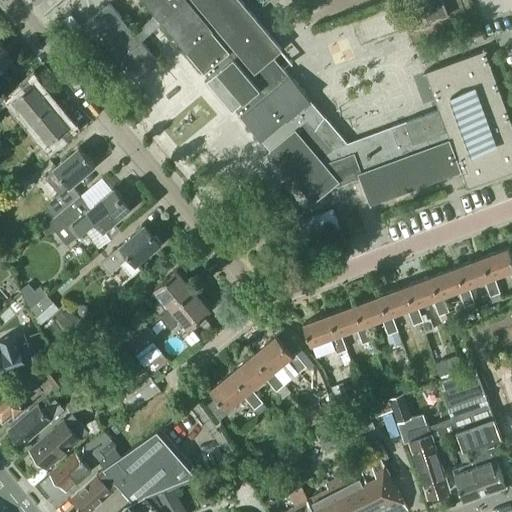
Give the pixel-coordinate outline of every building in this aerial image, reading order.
[(144,0),(156,13),(134,31),(109,1),(86,20),(136,80),(159,61),(140,39),(162,21),(161,19),(184,0),(144,0)] [(281,50),(282,49),(240,0),(184,0),(161,19),(162,21),(204,72),(204,71),(209,77),(206,80),(231,111),(235,108),(240,114),(239,114),(269,149),(270,149),(313,200),(333,182),(338,184),(347,179),(350,178),(354,176),(361,175),(371,202),(445,175),(461,169),(460,169),(462,169),(468,186),(467,186),(467,187),(511,170),(511,122),(486,50),(486,49),(485,49),(485,48),(484,48),(484,49),(425,71),(425,72),(426,72),(440,109),(407,121),(349,143),(289,73),(288,73),(272,55),(280,48),(281,50)] [(422,25),(449,15),(442,0),(437,0),(416,8),(422,25)] [(0,69),(14,58),(0,41),(0,69)] [(19,107),(31,120),(51,103),(32,81),(12,98),(12,99),(10,100),(3,91),(0,93),(0,109),(9,102),(15,111),(19,107)] [(51,103),(31,120),(42,134),(37,137),(44,146),(36,152),(36,153),(33,155),(40,164),(43,161),(44,162),(54,152),(48,144),(49,143),(70,125),(51,103)] [(45,205),(55,216),(80,194),(72,185),(95,165),(79,146),(54,167),(55,168),(45,176),(59,192),(45,205)] [(80,194),(55,216),(48,222),(66,244),(97,221),(104,229),(130,207),(114,188),(91,207),(80,194)] [(341,228),(333,208),(295,221),(302,242),(341,228)] [(136,264),(161,243),(145,224),(121,245),(102,262),(110,272),(129,256),(136,264)] [(511,254),(509,246),(483,255),(491,277),(494,276),(510,270),(511,276),(511,254)] [(500,293),(494,276),(491,277),(483,255),(458,265),(466,287),(468,286),(484,280),(490,297),(500,293)] [(475,303),(468,286),(466,287),(458,265),(432,274),(440,296),(443,295),(458,290),(464,307),(475,303)] [(152,304),(161,315),(194,288),(185,277),(187,275),(181,268),(179,270),(177,267),(154,287),(161,296),(152,304)] [(449,312),(443,295),(440,296),(432,274),(407,284),(415,306),(417,305),(433,299),(439,316),(449,312)] [(423,321),(417,305),(415,306),(407,284),(381,293),(389,315),(391,314),(407,308),(413,325),(423,321)] [(46,293),(40,286),(26,298),(30,308),(46,293)] [(180,318),(188,328),(211,308),(209,306),(211,304),(205,296),(203,298),(194,288),(161,315),(170,326),(180,318)] [(46,293),(29,308),(42,323),(59,308),(46,293)] [(398,331),(391,314),(389,315),(381,293),(356,303),(364,324),(367,323),(382,317),(389,335),(398,331)] [(500,293),(490,297),(492,302),(502,298),(500,293)] [(373,340),(367,323),(364,324),(356,303),(330,312),(338,333),(340,333),(356,327),(362,344),(373,340)] [(475,303),(464,307),(466,312),(476,308),(475,303)] [(347,350),(340,333),(338,333),(330,312),(303,322),(311,344),(330,337),(336,354),(347,350)] [(449,312),(439,316),(441,321),(450,317),(449,312)] [(155,336),(140,318),(120,334),(135,353),(155,336)] [(431,320),(423,322),(425,329),(433,327),(431,320)] [(294,353),(306,367),(312,362),(313,361),(301,347),(284,327),(283,328),(276,334),(293,354),(294,353)] [(399,331),(398,331),(389,335),(387,335),(392,348),(404,344),(399,331)] [(293,354),(276,334),(254,352),(271,373),(274,371),(287,360),(298,374),(306,367),(294,353),(293,354)] [(14,375),(31,363),(24,354),(23,355),(15,344),(0,349),(0,369),(9,368),(14,375)] [(284,384),(274,371),(271,373),(254,352),(233,369),(250,391),(252,390),(266,378),(276,391),(284,384)] [(447,358),(436,362),(440,375),(452,371),(447,358)] [(503,446),(478,377),(475,368),(442,380),(445,389),(442,390),(452,418),(457,433),(463,430),(486,492),(506,485),(506,484),(502,473),(493,449),(503,446)] [(160,389),(146,369),(115,392),(129,411),(160,389)] [(262,402),(252,390),(250,391),(233,369),(211,387),(217,395),(207,403),(220,420),(233,409),(230,405),(243,395),(254,409),(262,402)] [(47,394),(61,386),(48,372),(34,378),(18,393),(12,386),(0,395),(0,417),(2,420),(12,413),(14,415),(28,404),(26,402),(42,388),(47,394)] [(334,391),(338,399),(348,395),(345,387),(334,391)] [(412,417),(403,393),(389,398),(398,422),(412,417)] [(72,412),(87,403),(82,394),(66,403),(72,412)] [(23,443),(64,408),(53,397),(41,407),(37,401),(9,425),(14,430),(12,431),(23,443)] [(358,435),(376,426),(366,407),(336,421),(339,429),(352,423),(358,435)] [(52,462),(80,437),(87,430),(71,412),(64,419),(63,418),(34,443),(36,446),(31,451),(43,464),(48,459),(52,462)] [(452,418),(429,426),(434,441),(447,437),(447,436),(449,435),(457,433),(452,418)] [(124,470),(114,479),(112,481),(130,502),(145,495),(146,497),(156,493),(165,511),(188,511),(174,486),(201,475),(160,426),(115,457),(124,470)] [(410,441),(429,498),(450,491),(441,462),(454,458),(447,437),(434,441),(429,426),(410,432),(413,441),(410,441)] [(66,489),(105,454),(118,443),(113,437),(105,429),(90,440),(51,472),(66,489)] [(457,433),(449,435),(454,450),(458,449),(462,462),(451,466),(458,484),(464,500),(486,492),(463,430),(457,433)] [(381,457),(326,484),(328,489),(307,499),(313,511),(404,511),(408,510),(381,457)] [(112,481),(114,479),(121,471),(113,463),(101,474),(99,472),(72,496),(75,499),(85,511),(88,511),(114,491),(109,485),(112,481)] [(313,511),(307,499),(301,487),(288,494),(295,506),(290,508),(286,500),(276,505),(279,511),(313,511)] [(117,511),(160,511),(146,497),(145,495),(130,502),(127,504),(117,511)]
